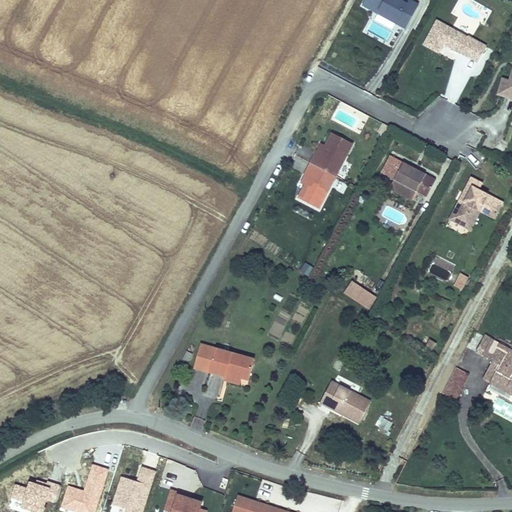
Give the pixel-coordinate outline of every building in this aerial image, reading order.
[(365,0),(360,10),(403,33),(418,5),(408,0),(396,0),(395,0),(365,0)] [(435,21),(421,47),(438,57),(443,48),(477,66),(487,47),(467,37),(466,39),(435,21)] [(511,69),(507,83),(498,81),(493,99),(511,104),(511,69)] [(309,172),(315,175),(310,183),(303,197),(323,208),(358,144),(338,134),(330,148),(326,155),(320,152),(309,172)] [(324,144),(320,152),(326,155),(330,148),(324,144)] [(395,181),(417,192),(416,193),(426,198),(435,180),(389,157),(380,174),(395,181)] [(310,183),(315,175),(309,172),(305,180),(310,183)] [(467,185),(480,191),(483,184),(471,178),(467,185)] [(390,189),(413,201),(416,193),(417,192),(395,181),(390,189)] [(450,221),(465,229),(471,216),(473,217),(480,204),(493,211),(490,217),(495,220),(503,203),(480,191),(467,185),(450,221)] [(471,232),(480,213),(490,217),(493,211),(480,204),(473,217),(471,216),(465,229),(471,232)] [(438,256),(429,271),(445,281),(454,266),(438,256)] [(306,278),(313,269),(305,263),(298,272),(306,278)] [(468,278),(461,274),(454,287),(462,291),(468,278)] [(369,310),(377,299),(351,282),(344,294),(369,310)] [(492,363),(483,381),(511,396),(511,350),(485,336),(475,354),(492,363)] [(194,370),(208,374),(215,350),(215,349),(201,345),(194,370)] [(249,382),(254,360),(215,350),(208,374),(224,379),(223,382),(240,386),(241,380),(249,382)] [(457,368),(445,392),(456,398),(468,374),(457,368)] [(216,399),(222,381),(212,377),(206,395),(216,399)] [(359,424),(371,401),(332,382),(322,401),(348,414),(346,418),(359,424)] [(320,405),(346,418),(348,414),(322,401),(320,405)] [(388,436),(394,423),(380,417),(374,429),(388,436)] [(206,511),(201,510),(203,504),(178,496),(179,493),(170,490),(163,511),(206,511)] [(285,511),(238,497),(233,511),(285,511)]
